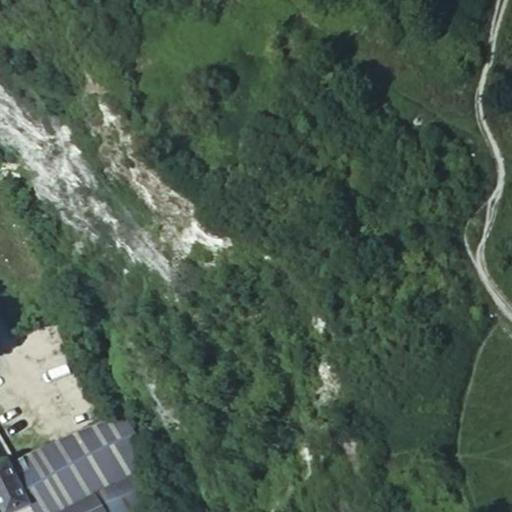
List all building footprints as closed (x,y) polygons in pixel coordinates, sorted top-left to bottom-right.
[(32,511),(64,511),(150,460),(122,411),(25,460),(37,484),(23,492),(31,509),(32,511)] [(151,459),(155,468),(172,456),(168,449),(151,459)] [(127,511),(165,489),(155,468),(151,459),(150,460),(64,511),(127,511)] [(37,484),(25,460),(15,465),(11,467),(23,492),(37,484)] [(24,511),(31,509),(23,492),(11,467),(0,472),(0,507),(2,511),(24,511)]
